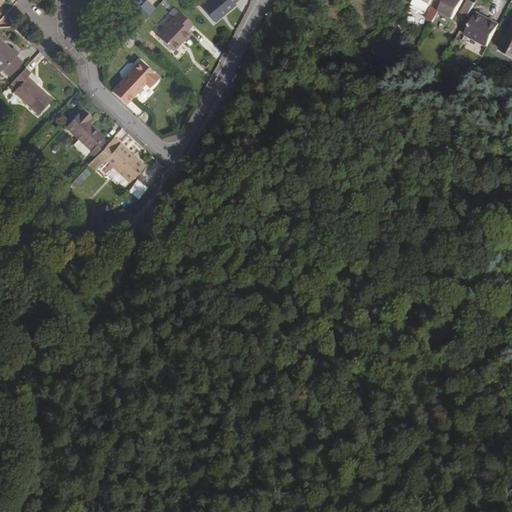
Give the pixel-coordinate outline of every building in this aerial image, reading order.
[(145,0),(139,5),(148,15),(155,8),(148,0),(145,0)] [(234,5),(240,0),(239,0),(211,0),(201,8),(213,22),(223,14),(224,16),(235,7),(234,5)] [(435,0),(432,8),(438,11),(444,0),(435,0)] [(444,0),(438,11),(437,13),(451,20),(461,1),(459,0),(444,0)] [(460,14),(467,18),(474,4),(467,1),(460,14)] [(192,26),(179,14),(157,37),(173,53),(190,35),(187,31),(192,26)] [(214,24),(224,16),(223,14),(213,22),(214,24)] [(474,14),(473,16),(487,24),(488,21),(474,14)] [(462,35),(485,47),(496,26),(488,21),(487,24),(473,16),(462,35)] [(511,54),(511,22),(499,48),(511,54)] [(0,41),(0,69),(2,72),(4,71),(16,58),(19,55),(13,49),(10,51),(0,41)] [(22,63),(16,58),(4,71),(9,76),(22,63)] [(141,63),(112,93),(126,107),(145,86),(150,90),(159,80),(141,63)] [(25,69),(11,84),(17,89),(14,93),(38,116),(52,101),(39,89),(28,78),(31,74),(25,69)] [(28,78),(39,89),(39,85),(39,82),(38,81),(31,74),(28,78)] [(89,155),(94,159),(105,147),(100,143),(103,140),(86,123),(90,119),(83,112),(79,117),(78,116),(66,129),(78,141),(91,153),(89,155)] [(85,159),(89,155),(91,153),(78,141),(73,147),(85,159)] [(94,159),(93,160),(100,166),(104,162),(129,185),(144,169),(119,146),(115,151),(108,144),(105,147),(94,159)] [(2,166),(6,170),(20,155),(16,151),(2,166)] [(85,168),(73,181),(79,186),(91,173),(85,168)] [(138,179),(128,190),(138,199),(148,187),(138,179)]
